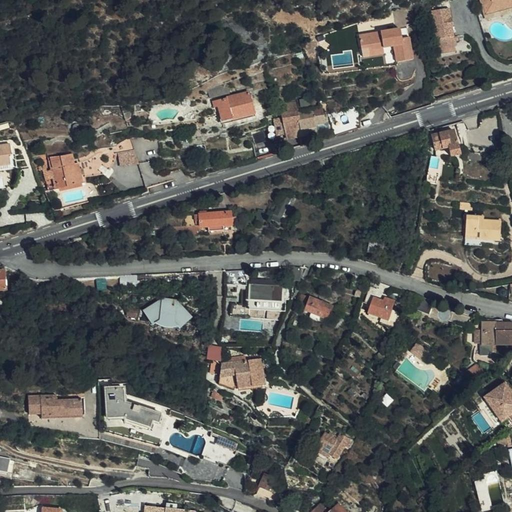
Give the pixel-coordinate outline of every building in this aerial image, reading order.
[(511,0),(483,0),(488,16),(500,12),(499,10),(511,7),(511,0)] [(452,7),(434,8),(439,53),(457,51),(452,7)] [(488,16),(489,21),(511,14),(511,7),(499,10),(500,12),(488,16)] [(401,36),(399,29),(361,35),(363,47),(391,45),(393,60),(410,57),(407,35),(401,36)] [(249,90),(193,108),(198,120),(201,129),(255,111),(249,90)] [(204,99),(202,91),(185,96),(187,104),(204,99)] [(299,112),(298,107),(295,100),(286,102),(287,110),(282,112),(283,116),(274,119),(278,135),(288,133),(289,136),(302,133),(297,116),(300,115),(299,112)] [(297,116),(302,133),(318,128),(313,112),(311,113),(310,109),(299,112),(300,115),(297,116)] [(270,120),(271,125),(274,137),(278,135),(274,119),(270,120)] [(17,128),(16,123),(4,127),(7,132),(17,128)] [(447,146),(449,156),(459,154),(453,130),(431,135),(434,149),(447,146)] [(139,150),(135,139),(118,145),(121,156),(126,154),(133,152),(139,150)] [(0,173),(17,170),(16,165),(8,167),(7,159),(10,158),(8,147),(0,148),(0,173)] [(126,154),(121,156),(125,168),(143,162),(139,150),(133,152),(133,157),(126,158),(126,154)] [(508,164),(507,155),(472,151),(471,159),(508,164)] [(55,159),(56,163),(82,157),(81,153),(55,159)] [(82,157),(56,163),(57,166),(46,168),(49,176),(60,173),(61,179),(63,188),(87,182),(84,172),(88,170),(87,166),(86,163),(84,164),(82,157)] [(60,173),(49,176),(50,182),(61,179),(60,173)] [(61,179),(50,182),(52,190),(63,188),(61,179)] [(285,191),(281,201),(288,204),(290,205),(294,196),(285,191)] [(288,204),(281,201),(274,214),(281,218),(288,204)] [(475,212),(476,204),(463,203),(462,211),(475,212)] [(197,228),(230,225),(230,222),(230,214),(230,212),(206,214),(205,210),(198,211),(198,215),(193,216),(193,227),(196,227),(197,228)] [(468,217),(466,240),(502,242),(503,224),(485,222),(485,218),(468,217)] [(231,229),(230,225),(197,228),(197,232),(197,233),(198,233),(198,237),(215,235),(215,230),(231,229)] [(382,254),(385,240),(370,237),(366,251),(382,254)] [(299,269),(290,268),(289,280),(298,281),(299,269)] [(254,291),(253,305),(278,305),(279,299),(292,298),(296,285),(280,285),(280,286),(272,286),(271,291),(254,291)] [(373,299),(376,289),(369,287),(364,302),(371,305),(368,314),(388,320),(394,302),(388,300),(387,304),(373,299)] [(246,305),(253,305),(254,291),(246,291),(246,305)] [(326,319),(331,306),(300,294),(296,303),(304,307),(303,310),(326,319)] [(433,302),(420,298),(416,310),(429,315),(433,302)] [(177,303),(164,300),(144,311),(152,324),(160,319),(171,322),(176,329),(189,321),(177,303)] [(136,317),(138,310),(128,307),(126,315),(136,317)] [(418,319),(420,314),(404,308),(402,313),(418,319)] [(272,318),(284,320),(286,313),(273,311),(272,318)] [(296,313),(292,324),(297,326),(302,315),(296,313)] [(171,322),(160,319),(152,324),(152,327),(175,333),(176,329),(171,322)] [(511,322),(500,323),(495,323),(495,345),(496,347),(496,345),(511,344),(511,322)] [(495,345),(495,323),(480,323),(480,330),(473,330),(473,343),(481,343),(481,344),(478,347),(479,356),(490,355),(490,356),(497,356),(496,347),(495,345)] [(412,354),(423,357),(427,346),(415,343),(412,354)] [(207,345),(207,360),(221,360),(221,345),(207,345)] [(212,362),(210,361),(208,376),(216,378),(214,388),(215,388),(227,391),(231,389),(228,377),(231,376),(234,390),(248,387),(249,388),(260,386),(256,359),(241,362),(240,357),(220,361),(220,365),(216,366),(212,362)] [(474,384),(488,374),(487,372),(490,368),(484,366),(478,370),(475,367),(466,373),(470,378),(474,384)] [(475,385),(474,384),(470,378),(466,380),(471,388),(475,385)] [(511,390),(505,380),(482,397),(501,424),(509,418),(511,422),(511,390)] [(359,392),(353,385),(348,390),(354,397),(359,392)] [(105,386),(99,386),(101,429),(156,446),(167,415),(161,413),(158,421),(151,419),(149,428),(122,420),(122,415),(106,415),(105,386)] [(122,386),(105,386),(106,415),(122,415),(122,420),(149,428),(151,419),(158,421),(161,413),(122,401),(122,386)] [(222,403),(227,391),(215,388),(211,398),(222,403)] [(58,393),(29,392),(29,408),(41,409),(41,413),(57,414),(57,409),(77,410),(77,414),(83,415),(83,398),(58,398),(58,393)] [(290,411),(287,410),(264,404),(252,409),(258,416),(288,416),(290,411)] [(311,424),(315,415),(302,408),(298,418),(311,424)] [(310,425),(307,431),(313,434),(313,435),(317,429),(310,425)] [(307,431),(294,452),(298,453),(303,444),(306,445),(313,434),(307,431)] [(497,431),(491,435),(491,436),(495,443),(500,440),(497,431)] [(511,434),(511,432),(500,440),(503,447),(511,440),(511,434)] [(335,440),(327,436),(323,443),(320,442),(315,451),(326,457),(328,454),(337,459),(344,446),(346,447),(349,441),(347,440),(348,437),(339,433),(335,440)] [(323,443),(327,436),(323,433),(319,441),(320,442),(323,443)] [(407,468),(428,458),(425,451),(404,460),(407,468)] [(0,470),(8,472),(11,457),(0,454),(0,470)] [(438,484),(428,458),(407,468),(417,494),(438,484)] [(487,473),(488,478),(477,481),(485,510),(511,504),(501,470),(487,473)] [(257,493),(268,497),(276,477),(265,473),(257,493)] [(431,502),(427,497),(419,502),(423,508),(431,502)] [(206,511),(207,510),(178,507),(177,502),(169,501),(168,506),(147,504),(146,511),(206,511)] [(329,511),(326,511),(318,504),(311,511),(347,511),(348,511),(338,503),(329,511)]
